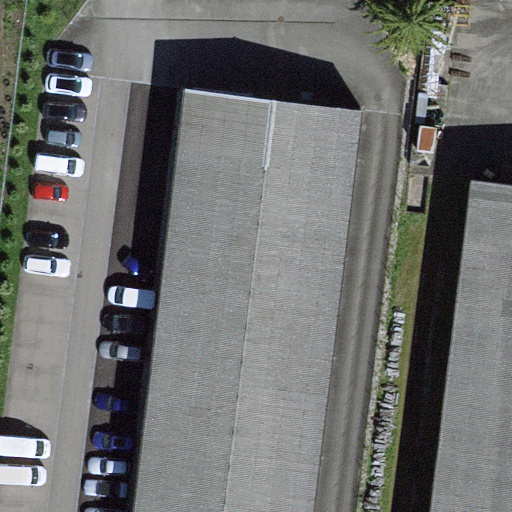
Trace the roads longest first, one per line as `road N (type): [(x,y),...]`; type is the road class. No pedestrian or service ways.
road 1 (unknown): [(129,0),(63,511)]
road 2 (unknown): [(511,30),(434,256),(408,511)]
